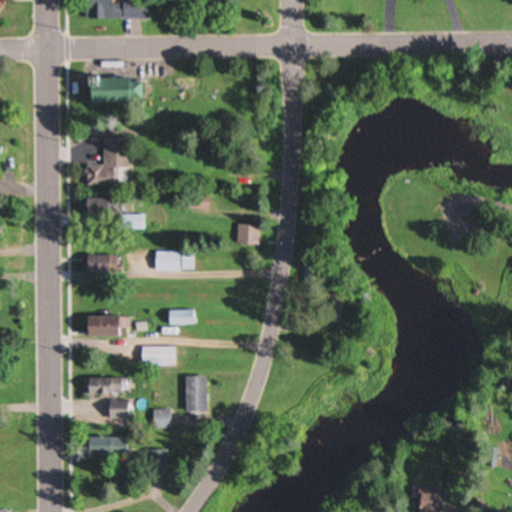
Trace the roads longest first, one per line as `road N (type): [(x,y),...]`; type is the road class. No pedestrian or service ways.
road 1 (residential): [(292,0),(290,174),(276,310),(243,422),(188,511)]
road 2 (residential): [(511,43),(0,50)]
road 3 (residential): [(50,511),(47,0)]
